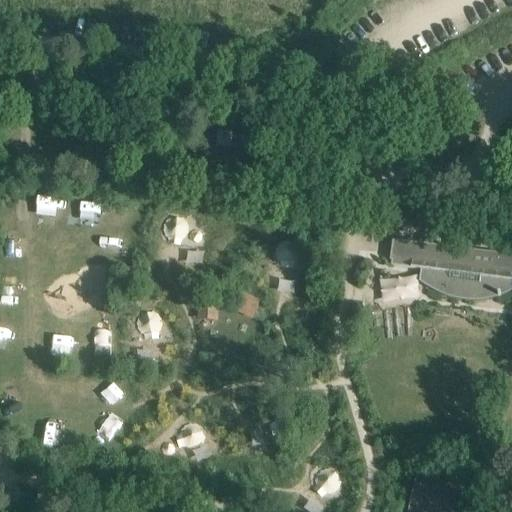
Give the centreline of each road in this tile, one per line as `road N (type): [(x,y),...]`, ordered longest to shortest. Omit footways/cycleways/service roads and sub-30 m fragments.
road 1 (track): [(511,114),(0,44)]
road 2 (track): [(354,307),(511,327)]
